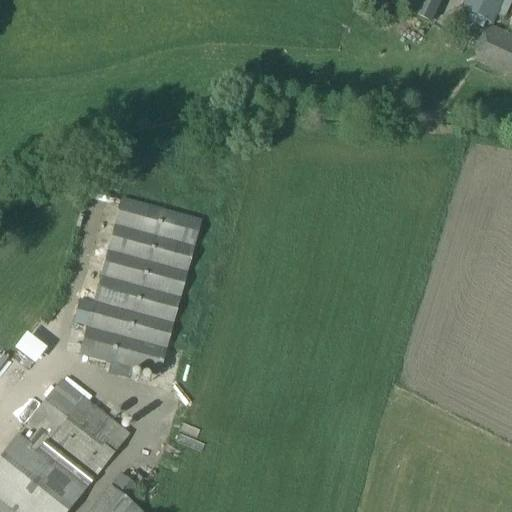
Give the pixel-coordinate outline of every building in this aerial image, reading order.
[(409,0),(404,14),(432,25),(441,0),(409,0)] [(464,0),(460,10),(492,26),(504,0),(464,0)] [(483,32),(475,53),(476,66),(507,78),(511,76),(511,36),(493,29),(483,32)] [(121,200),(113,229),(194,250),(202,222),(121,200)] [(113,229),(107,253),(187,276),(194,250),(113,229)] [(107,253),(99,280),(180,301),(187,276),(107,253)] [(99,280),(92,306),(173,326),(180,301),(99,280)] [(79,302),(72,328),(85,331),(166,353),(173,326),(92,306),(79,302)] [(110,364),(133,370),(159,377),(166,353),(85,331),(79,355),(110,364)] [(0,334),(0,352),(4,356),(13,345),(0,334)] [(110,364),(107,375),(129,381),(133,370),(110,364)] [(62,380),(24,426),(36,436),(29,445),(37,451),(44,443),(93,482),(130,435),(62,380)] [(17,436),(0,456),(0,502),(12,511),(69,511),(86,490),(37,451),(29,445),(17,436)] [(91,511),(135,511),(128,506),(138,492),(119,477),(91,511)]
